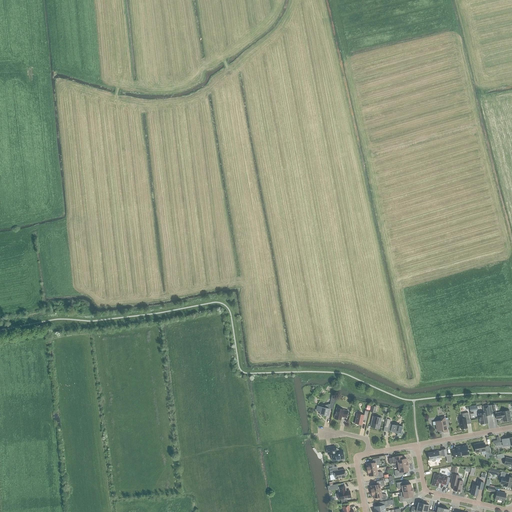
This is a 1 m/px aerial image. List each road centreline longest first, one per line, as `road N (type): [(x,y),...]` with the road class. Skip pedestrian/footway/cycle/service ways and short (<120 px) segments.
road 1 (unknown): [(0,328),(216,300),(231,311),(245,371),(334,370),(408,398),(511,391)]
road 2 (residential): [(511,509),(425,490),(418,454)]
